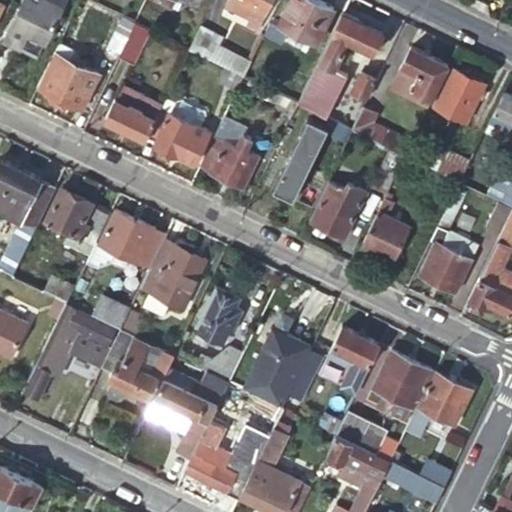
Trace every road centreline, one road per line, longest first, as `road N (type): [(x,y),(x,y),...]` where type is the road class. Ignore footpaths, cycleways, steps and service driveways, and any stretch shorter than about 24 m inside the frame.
road 1 (residential): [(511,363),(0,113)]
road 2 (residential): [(0,429),(167,511)]
road 3 (residential): [(452,511),(511,384)]
road 4 (residential): [(511,53),(402,0)]
